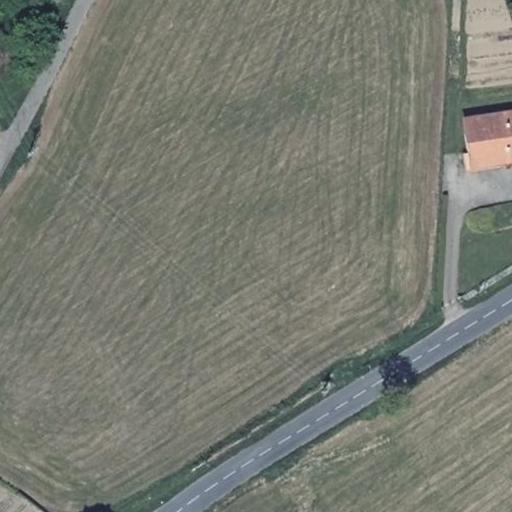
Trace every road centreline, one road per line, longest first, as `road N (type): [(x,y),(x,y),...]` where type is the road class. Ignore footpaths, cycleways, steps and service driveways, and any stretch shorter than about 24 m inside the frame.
road 1 (secondary): [(181,511),(511,303)]
road 2 (unclassified): [(0,160),(88,0)]
